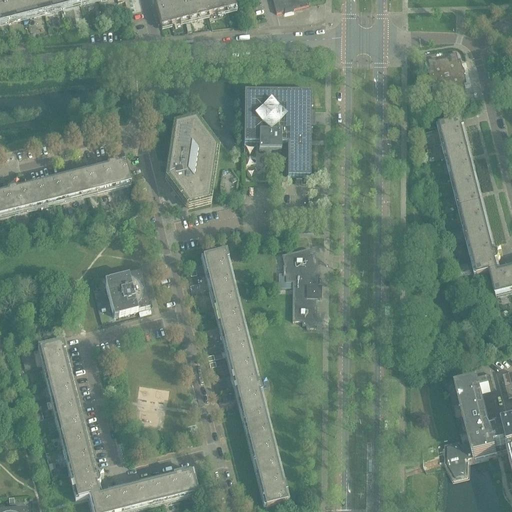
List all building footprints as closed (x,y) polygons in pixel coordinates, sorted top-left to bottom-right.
[(16,0),(0,4),(0,26),(1,27),(0,24),(7,23),(14,21),(15,23),(37,18),(36,15),(44,13),(51,12),(51,14),(73,9),(72,6),(87,3),(87,5),(107,0),(16,0)] [(167,0),(154,3),(161,28),(162,32),(172,29),(171,26),(179,24),(180,27),(199,22),(193,0),(167,0)] [(217,18),(237,13),(236,9),(233,0),(193,0),(199,22),(209,20),(208,16),(216,14),(217,18)] [(308,8),(306,0),(272,0),(276,16),(285,14),(285,15),(292,13),(292,12),(308,8)] [(464,85),(467,85),(460,61),(458,62),(456,55),(449,57),(449,59),(436,62),(436,60),(428,62),(430,69),(427,69),(430,79),(429,79),(430,84),(431,84),(433,93),(436,93),(437,100),(444,98),(445,100),(450,99),(450,100),(455,99),(455,98),(460,97),(459,94),(466,92),(464,85)] [(271,93),(244,93),(244,145),(244,147),(259,147),(259,152),(281,152),(287,152),(287,178),(295,178),(302,179),(310,179),(310,145),(310,141),(310,127),(310,112),(311,93),(271,93)] [(460,122),(439,127),(477,278),(489,275),(495,298),(511,293),(511,271),(498,275),(498,273),(495,263),(498,262),(499,258),(502,257),(501,253),(493,255),(460,122)] [(170,163),(167,181),(188,210),(208,205),(216,153),(215,151),(213,149),(195,124),(175,129),(170,163)] [(8,195),(0,197),(0,218),(130,186),(125,166),(25,191),(16,193),(15,190),(18,188),(16,185),(8,192),(8,195)] [(313,235),(313,227),(311,227),(301,227),(299,227),(288,227),(286,227),(283,227),(283,235),(313,235)] [(292,324),(302,324),(302,328),(306,328),(306,330),(316,330),(317,307),(316,307),(316,301),(321,301),(321,288),(316,288),(316,285),(317,285),(317,260),(316,260),(315,254),(310,255),(309,251),(282,258),(284,268),(283,268),(283,276),(283,279),(286,279),(286,285),(292,285),(292,290),(292,324)] [(223,254),(219,255),(203,259),(266,509),(286,504),(261,404),(264,403),(261,394),(262,393),(263,392),(263,391),(262,390),(266,389),(265,385),(257,387),(223,254)] [(140,274),(104,284),(113,320),(150,311),(140,274)] [(278,290),(292,290),(292,285),(286,285),(286,279),(283,279),(283,276),(278,276),(278,290)] [(60,346),(39,351),(77,501),(90,498),(93,511),(132,511),(196,496),(191,475),(99,499),(95,487),(98,486),(99,481),(103,480),(102,477),(94,479),(60,346)] [(445,447),(444,467),(445,469),(447,471),(454,483),(468,480),(468,466),(468,461),(475,459),(475,460),(476,460),(484,458),(485,458),(496,455),(497,455),(497,454),(508,452),(509,454),(511,466),(511,421),(511,422),(511,421),(511,427),(503,430),(490,376),(485,377),(473,380),(466,382),(467,387),(457,389),(459,398),(460,398),(462,403),(460,403),(462,412),(464,412),(465,417),(464,417),(466,426),(467,426),(469,431),(467,431),(470,440),(471,439),(472,445),(471,445),(471,446),(462,449),(461,448),(459,444),(445,447)]
